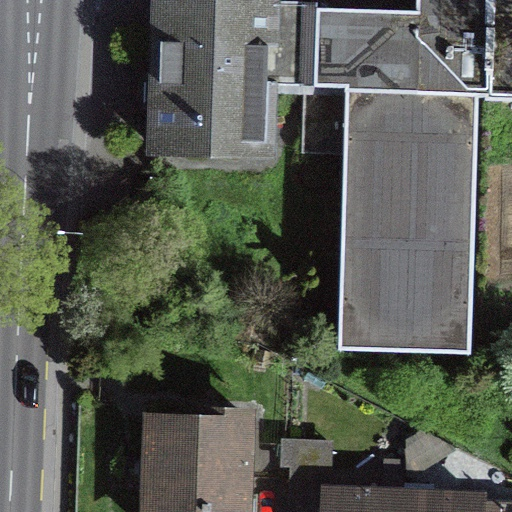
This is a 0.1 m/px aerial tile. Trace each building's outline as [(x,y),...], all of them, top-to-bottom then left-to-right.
[(300,86),(301,48),(316,49),(318,9),(318,2),(240,0),(160,0),(158,80),(151,77),(148,87),(148,97),(150,107),(157,105),(155,149),(242,152),(242,143),(266,144),(268,85),(300,86)] [(318,9),(316,49),(301,48),(300,86),(315,86),(345,87),(345,91),(478,96),(485,96),(485,100),(511,100),(511,0),(416,0),(416,12),(318,9)] [(469,353),(478,96),(345,91),(345,95),(312,94),(310,145),(343,146),(336,349),(469,353)] [(203,423),(151,421),(148,511),(243,511),(247,417),(219,416),(219,414),(203,414),(203,423)] [(402,511),(403,494),(327,492),(326,511),(315,511),(402,511)] [(511,511),(511,498),(403,494),(402,511),(511,511)]
